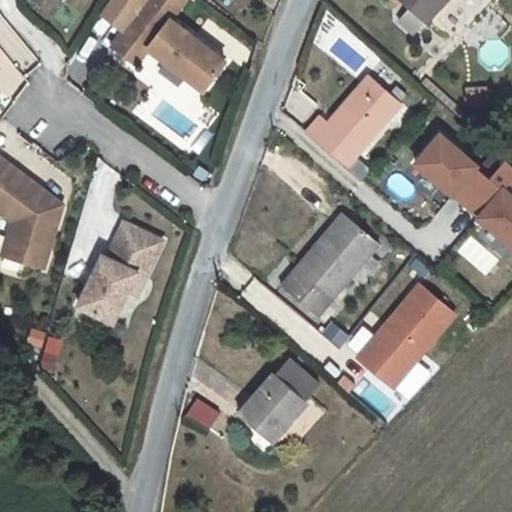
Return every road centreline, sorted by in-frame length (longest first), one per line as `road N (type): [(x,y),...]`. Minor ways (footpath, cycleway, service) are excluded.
road 1 (residential): [(135,511),(254,112),(301,0)]
road 2 (track): [(0,350),(140,494)]
